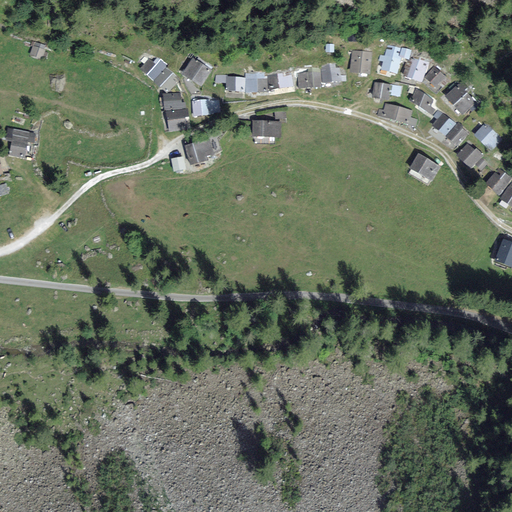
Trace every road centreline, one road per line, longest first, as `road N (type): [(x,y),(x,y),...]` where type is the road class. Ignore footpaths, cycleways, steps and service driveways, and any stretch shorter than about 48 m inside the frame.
road 1 (unclassified): [(0,280),(164,298),(311,297),(424,309),(511,331)]
road 2 (track): [(511,230),(469,195),(442,152),(378,120),(286,104),(232,116),(168,148)]
road 3 (track): [(168,148),(93,183),(48,225),(0,252)]
